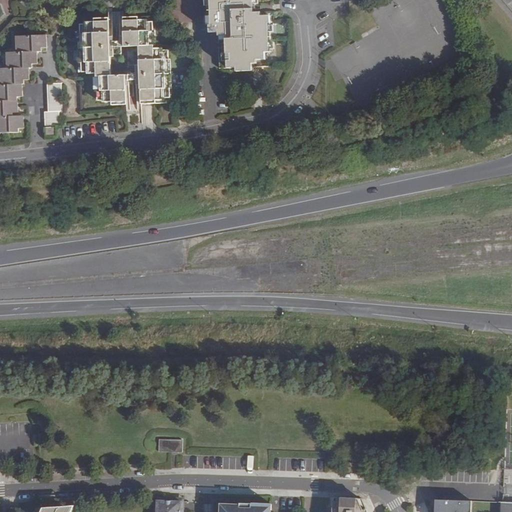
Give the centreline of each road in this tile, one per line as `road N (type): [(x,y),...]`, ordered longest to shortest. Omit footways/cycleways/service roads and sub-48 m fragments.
road 1 (trunk): [(511,165),(0,259)]
road 2 (trunk): [(0,309),(254,301),(511,323)]
road 3 (residential): [(398,511),(384,489),(367,486),(182,479),(0,491)]
road 4 (residential): [(314,0),(305,78),(294,99),(268,118),(38,156)]
